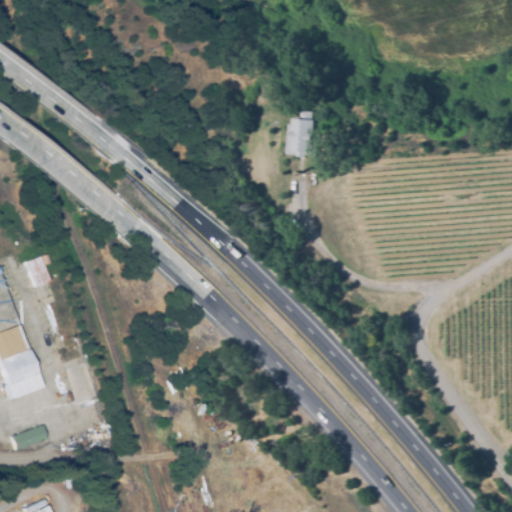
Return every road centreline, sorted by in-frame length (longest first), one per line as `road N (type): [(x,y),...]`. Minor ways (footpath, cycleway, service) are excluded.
road 1 (motorway): [(468,511),(304,321),(128,157)]
road 2 (motorway): [(137,226),(264,346),(409,511)]
road 3 (motorway): [(0,116),(137,226)]
road 4 (residential): [(0,460),(173,458)]
road 5 (motorway): [(128,157),(0,58)]
road 6 (residential): [(511,486),(420,354)]
road 7 (residential): [(420,354),(415,329),(423,311),(511,251)]
